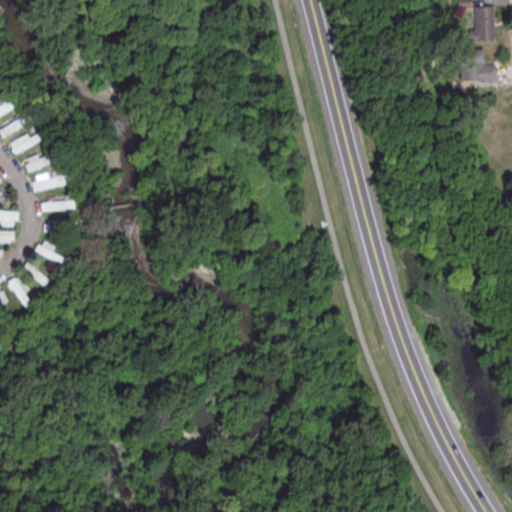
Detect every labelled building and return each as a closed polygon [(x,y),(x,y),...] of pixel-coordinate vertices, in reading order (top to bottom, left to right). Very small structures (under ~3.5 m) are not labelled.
[(469,5),(469,40),(494,40),(494,5),(469,5)] [(482,49),(459,49),(459,81),(494,81),(494,60),(482,60),(482,49)] [(0,113),(12,106),(6,96),(0,100),(0,113)] [(0,129),(0,135),(1,138),(22,123),(18,117),(0,129)] [(39,142),(35,131),(8,140),(12,152),(39,142)] [(49,162),(44,151),(22,160),(26,171),(49,162)] [(66,182),(62,168),(29,178),(33,192),(66,182)] [(10,198),(0,183),(0,203),(1,204),(10,198)] [(40,211),(67,207),(66,198),(39,202),(40,211)] [(0,224),(17,225),(17,209),(0,208),(0,224)] [(42,230),(66,230),(66,221),(42,221),(42,230)] [(0,241),(14,242),(14,229),(0,229),(0,241)] [(20,267),(47,290),(53,283),(26,260),(20,267)] [(25,308),(34,302),(16,275),(6,281),(25,308)] [(0,322),(9,319),(0,297),(0,322)]
